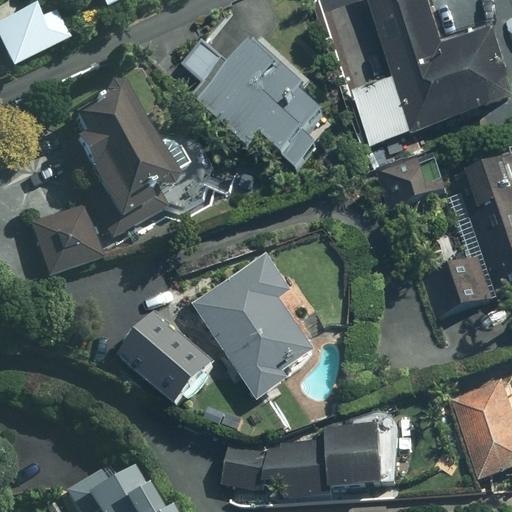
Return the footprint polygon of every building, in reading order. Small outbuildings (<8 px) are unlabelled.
[(98,0),(105,15),(140,0),(98,0)] [(414,137),(511,104),(511,81),(493,24),(443,40),(429,0),(367,0),(394,78),(353,92),(372,149),(413,135),(414,137)] [(0,25),(0,39),(15,71),(71,44),(56,13),(41,21),(35,8),(0,25)] [(312,91),(263,43),(236,70),(210,44),(186,68),(206,87),(193,100),(251,156),(265,141),(299,174),(323,150),(310,138),(329,118),(306,97),(312,91)] [(183,192),(123,88),(74,117),(86,138),(59,153),(116,252),(170,221),(160,205),(183,192)] [(450,196),(439,158),(379,175),(390,214),(450,196)] [(447,321),(511,298),(511,159),(453,179),(480,258),(431,274),(447,321)] [(85,209),(31,227),(49,281),(103,263),(85,209)] [(271,257),(196,306),(259,403),(292,382),(287,375),(319,354),(284,301),(295,294),(271,257)] [(217,367),(159,316),(119,360),(178,411),(217,367)] [(482,479),(511,468),(511,412),(504,390),(456,407),(482,479)] [(236,500),(387,486),(382,432),(231,446),(236,500)] [(173,511),(171,507),(162,511),(160,511),(133,467),(116,478),(109,466),(66,493),(77,511),(173,511)]
